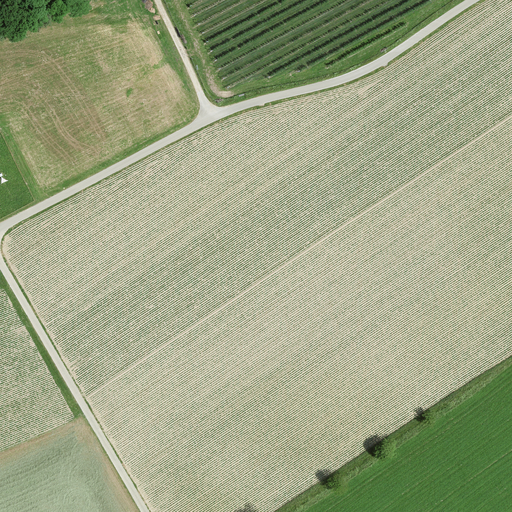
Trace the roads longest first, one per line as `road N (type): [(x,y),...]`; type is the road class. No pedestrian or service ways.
road 1 (unclassified): [(472,0),(363,71),(210,117),(0,228)]
road 2 (unclassified): [(141,511),(0,259)]
road 3 (track): [(210,117),(158,0)]
